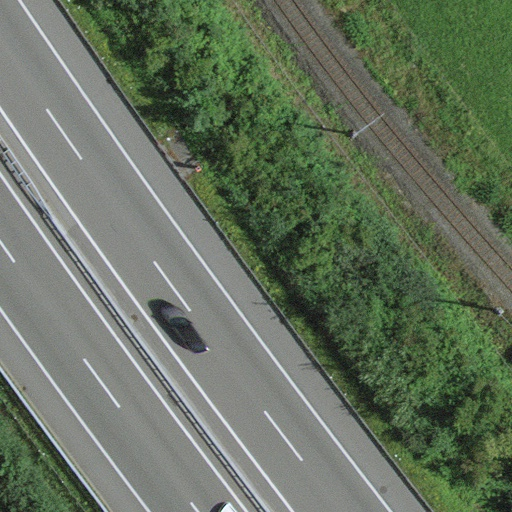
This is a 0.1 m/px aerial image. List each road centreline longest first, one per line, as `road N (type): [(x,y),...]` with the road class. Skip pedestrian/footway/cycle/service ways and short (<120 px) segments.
road 1 (motorway): [(342,511),(0,34)]
road 2 (motorway): [(0,224),(212,511)]
road 3 (motorway): [(0,319),(142,511)]
